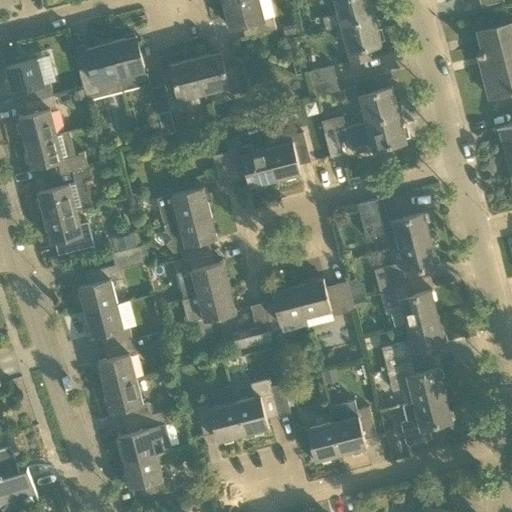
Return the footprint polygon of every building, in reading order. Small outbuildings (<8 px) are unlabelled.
[(246,37),(277,29),(274,16),(265,18),(260,0),(238,0),(225,4),(231,28),(243,25),(246,37)] [(326,29),(342,25),(375,17),(371,0),(335,0),(338,13),(323,17),(326,29)] [(342,25),(351,62),(371,57),(368,47),(382,43),(375,17),(342,25)] [(489,67),(483,69),(490,98),(511,92),(511,22),(479,31),(484,51),(479,53),(479,56),(486,56),(489,67)] [(151,83),(148,73),(146,73),(145,70),(137,35),(112,42),(124,90),(151,83)] [(124,90),(112,42),(86,48),(91,66),(79,69),(87,100),(124,90)] [(231,94),(244,91),(237,66),(225,69),(221,52),(196,58),(205,93),(229,87),(231,94)] [(25,102),(54,95),(51,83),(45,84),(38,58),(7,66),(13,93),(22,91),(25,102)] [(180,99),(205,93),(196,58),(171,65),(175,82),(164,85),(170,110),(182,107),(180,99)] [(312,85),(336,79),(333,65),(308,71),(312,85)] [(336,79),(312,85),(315,97),(339,90),(336,79)] [(158,113),(170,110),(164,85),(151,88),(158,113)] [(367,122),(400,114),(393,86),(360,95),(367,122)] [(26,142),(58,134),(51,108),(57,107),(54,95),(25,102),(28,114),(19,116),(26,142)] [(324,133),(347,127),(343,114),(321,120),(324,133)] [(341,142),(370,134),(374,149),(407,140),(400,114),(367,122),(347,127),(324,133),(331,157),(344,153),(341,142)] [(511,123),(497,127),(498,128),(502,127),(508,152),(511,150),(511,161),(509,163),(509,164),(511,163),(511,165),(511,123)] [(44,177),(89,166),(85,153),(76,156),(69,131),(58,134),(26,142),(33,168),(41,165),(44,177)] [(303,133),(266,142),(276,179),(302,172),(300,164),(311,161),(303,133)] [(250,186),(276,179),(266,142),(241,148),(238,136),(226,139),(229,152),(236,181),(248,178),(250,186)] [(221,185),(236,181),(229,152),(213,156),(221,185)] [(45,217),(77,208),(93,205),(86,181),(92,179),(89,166),(44,177),(47,189),(39,191),(45,217)] [(164,224),(211,212),(204,186),(158,198),(164,224)] [(395,232),(399,246),(433,238),(426,212),(389,221),(383,198),(358,204),(367,239),(395,232)] [(84,233),(77,209),(77,208),(45,217),(52,243),(60,240),(63,252),(92,245),(89,232),(84,233)] [(183,259),(212,251),(209,239),(218,237),(211,212),(164,224),(166,230),(173,239),(167,243),(174,253),(181,251),(183,259)] [(122,235),(125,247),(141,242),(138,231),(122,235)] [(439,264),(433,238),(399,246),(403,262),(375,269),(381,292),(405,285),(403,274),(439,264)] [(143,244),(112,252),(116,268),(147,260),(143,244)] [(198,295),(230,286),(224,261),(215,263),(212,251),(183,259),(186,271),(192,269),(198,294),(198,295)] [(86,311),(118,303),(112,278),(117,276),(114,264),(85,272),(88,283),(80,286),(86,311)] [(334,316),(356,310),(348,281),(326,286),(324,278),(298,285),(306,317),(332,310),(334,316)] [(281,323),(306,317),(298,285),(273,291),(275,300),(263,303),(271,332),(283,329),(281,323)] [(433,290),(408,296),(405,285),(381,292),(386,314),(392,312),(396,327),(406,324),(406,325),(440,316),(433,290)] [(213,331),(210,319),(237,312),(230,286),(198,295),(198,294),(182,298),(188,322),(199,319),(203,334),(213,331)] [(104,347),(133,339),(130,327),(125,328),(118,303),(86,311),(93,337),(101,335),(104,347)] [(274,343),(271,332),(263,303),(251,306),(257,328),(231,334),(236,353),(274,343)] [(413,363),(410,352),(446,342),(440,316),(406,325),(410,340),(383,347),(388,369),(413,363)] [(105,386),(137,378),(131,353),(136,351),(133,339),(104,347),(107,358),(99,360),(105,386)] [(440,367),(415,374),(413,363),(388,369),(394,391),(405,388),(408,404),(414,402),(447,394),(440,367)] [(323,371),(325,383),(338,380),(336,368),(323,371)] [(153,415),(153,414),(150,402),(144,403),(137,378),(105,386),(112,412),(120,410),(124,422),(153,415)] [(272,386),(271,386),(269,378),(251,383),(254,397),(236,402),(244,433),(270,427),(268,419),(279,416),(272,386)] [(272,386),(279,416),(291,412),(284,383),(272,386)] [(418,417),(401,421),(407,444),(432,438),(429,426),(454,420),(447,394),(414,402),(418,417)] [(333,421),(342,453),(367,447),(365,438),(377,435),(370,406),(358,409),(355,399),(329,406),(333,422),(333,421)] [(218,440),(244,433),(236,402),(211,408),(209,403),(197,406),(204,435),(216,432),(218,440)] [(125,462),(157,453),(173,449),(163,411),(153,414),(153,415),(124,422),(126,433),(118,435),(125,462)] [(316,460),(342,453),(333,421),(333,422),(308,428),(316,460)] [(0,504),(36,492),(28,468),(19,470),(14,453),(0,457),(0,504)] [(157,453),(125,462),(131,487),(140,485),(143,497),(172,489),(169,477),(163,478),(157,453)] [(457,511),(458,511),(433,506),(436,494),(411,489),(406,511),(457,511)]
